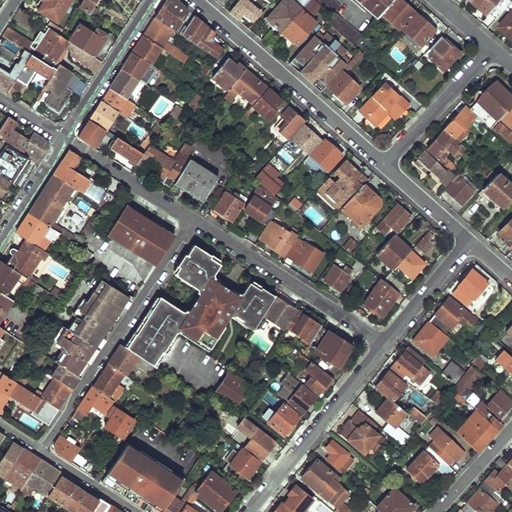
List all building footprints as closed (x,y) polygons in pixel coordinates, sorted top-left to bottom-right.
[(39,0),(35,8),(57,22),(71,0),(39,0)] [(82,0),(78,6),(89,13),(97,0),(82,0)] [(166,0),(155,19),(173,31),(175,32),(182,20),(187,10),(175,0),(166,0)] [(243,0),(240,0),(229,14),(237,21),(243,14),(252,22),(259,13),(243,0)] [(289,0),(284,0),(267,20),(281,32),(301,10),(289,0)] [(309,0),(301,10),(281,32),(296,46),(316,23),(310,19),(321,6),(313,0),(309,0)] [(332,0),(313,0),(321,6),(332,15),(325,23),(352,46),(361,36),(335,12),(340,6),(332,0)] [(355,0),(377,18),(392,0),(355,0)] [(399,0),(394,0),(381,16),(398,31),(414,13),(399,0)] [(473,0),(472,1),(489,16),(491,14),(497,20),(511,3),(511,0),(473,0)] [(18,18),(28,25),(33,19),(22,12),(18,18)] [(511,13),(500,28),(511,38),(511,13)] [(186,30),(182,36),(197,46),(208,28),(194,16),(186,30)] [(415,16),(402,30),(408,35),(406,38),(410,42),(413,39),(421,46),(433,33),(415,16)] [(155,19),(143,37),(162,49),(173,31),(155,19)] [(185,22),(182,20),(175,32),(177,33),(185,22)] [(80,24),(68,41),(73,44),(93,57),(106,36),(97,30),(94,33),(80,24)] [(27,40),(7,27),(2,35),(19,46),(32,54),(35,49),(44,55),(46,56),(59,35),(44,25),(30,46),(26,43),(27,40)] [(208,28),(197,46),(218,60),(223,50),(211,44),(210,40),(215,34),(208,28)] [(322,37),(317,32),(290,63),(301,72),(313,83),(323,91),(343,70),(350,62),(346,58),(349,54),(326,33),(322,37)] [(59,35),(46,56),(55,62),(65,47),(69,50),(73,44),(68,41),(59,35)] [(143,37),(132,53),(150,65),(153,61),(146,56),(149,52),(156,57),(162,49),(143,37)] [(444,41),(428,59),(443,72),(458,54),(444,41)] [(73,44),(69,50),(71,55),(97,72),(102,63),(93,57),(73,44)] [(0,87),(7,92),(14,82),(32,54),(19,46),(14,53),(24,59),(19,66),(17,64),(11,74),(0,66),(0,87)] [(167,46),(164,50),(176,58),(178,55),(176,53),(177,52),(167,46)] [(350,62),(343,70),(347,73),(363,55),(359,52),(350,62)] [(150,65),(132,53),(121,70),(139,82),(140,82),(147,70),(154,75),(157,69),(150,65)] [(32,54),(14,82),(7,92),(14,97),(20,86),(24,88),(35,71),(49,80),(55,69),(52,67),(55,62),(46,56),(44,55),(41,60),(32,54)] [(230,56),(212,77),(228,91),(246,70),(230,56)] [(49,80),(43,89),(57,97),(72,73),(58,64),(55,69),(49,80)] [(139,82),(121,70),(110,89),(127,100),(139,82)] [(246,71),(233,89),(238,93),(251,105),(265,88),(246,71)] [(313,83),(301,72),(299,74),(311,85),(313,83)] [(343,73),(329,89),(334,94),(333,96),(342,104),(343,102),(345,104),(360,89),(343,73)] [(148,80),(145,85),(153,91),(156,85),(148,80)] [(511,105),(511,96),(496,81),(470,109),(476,115),(474,117),(480,122),(489,130),(501,117),(511,105)] [(385,84),(358,112),(374,127),(389,112),(391,109),(400,118),(410,107),(385,84)] [(110,89),(101,102),(118,113),(124,117),(129,109),(134,112),(138,107),(127,100),(110,89)] [(233,89),(226,99),(230,102),(238,93),(233,89)] [(255,103),(249,110),(253,114),(255,110),(268,122),(284,104),(268,90),(256,104),(255,103)] [(193,97),(187,107),(193,112),(203,99),(196,94),(193,97)] [(101,102),(89,121),(106,132),(106,131),(118,113),(101,102)] [(511,105),(501,117),(511,127),(511,105)] [(476,115),(470,109),(466,106),(445,131),(458,142),(468,130),(467,130),(471,125),(474,128),(480,122),(474,117),(476,115)] [(178,121),(184,111),(178,107),(172,117),(178,121)] [(287,123),(279,132),(288,139),(303,122),(289,109),(281,117),(283,119),(287,123)] [(391,109),(389,112),(398,120),(400,118),(391,109)] [(16,123),(7,117),(0,127),(0,136),(3,139),(23,151),(23,150),(28,143),(10,131),(16,123)] [(287,123),(283,119),(274,129),(274,133),(287,143),(289,141),(288,139),(279,132),(287,123)] [(106,132),(89,121),(78,138),(94,148),(100,139),(105,141),(103,145),(109,150),(111,147),(117,138),(106,131),(106,132)] [(160,121),(151,134),(156,137),(165,124),(160,121)] [(511,134),(500,123),(494,129),(508,142),(511,137),(511,134)] [(467,152),(443,132),(428,150),(450,169),(449,170),(450,171),(455,165),(446,157),(450,151),(459,160),(467,152)] [(28,143),(23,150),(27,153),(25,157),(26,158),(36,164),(46,149),(44,141),(33,134),(28,143)] [(199,135),(194,149),(224,170),(230,161),(223,155),(215,148),(199,135)] [(117,138),(111,147),(137,165),(143,155),(117,138)] [(222,140),(215,148),(223,155),(230,147),(222,140)] [(325,140),(311,156),(328,171),(342,155),(325,140)] [(289,141),(279,153),(285,158),(296,147),(289,141)] [(173,162),(149,147),(143,155),(137,165),(164,182),(166,179),(174,185),(190,160),(194,149),(185,143),(173,162)] [(5,144),(0,152),(0,177),(8,183),(10,184),(26,158),(25,157),(5,144)] [(70,151),(54,176),(73,188),(81,194),(90,181),(72,169),(74,166),(71,164),(77,155),(70,151)] [(448,171),(424,151),(417,160),(414,163),(428,175),(430,172),(446,187),(451,182),(456,176),(450,171),(449,170),(448,171)] [(328,178),(320,188),(342,208),(363,184),(364,185),(365,184),(358,177),(362,173),(346,159),(334,173),(339,178),(334,183),(328,178)] [(174,185),(202,203),(218,178),(190,160),(174,185)] [(268,165),(256,179),(275,195),(283,185),(274,177),(277,173),(268,165)] [(492,171),(486,177),(491,181),(496,175),(492,171)] [(453,184),(445,192),(460,206),(476,189),(466,181),(464,183),(460,180),(462,177),(464,176),(460,172),(456,176),(451,182),(453,184)] [(362,173),(358,177),(365,184),(369,179),(362,173)] [(491,181),(483,189),(505,209),(511,200),(511,186),(497,174),(496,175),(491,181)] [(75,237),(51,222),(73,188),(54,176),(33,208),(29,214),(60,234),(80,246),(84,240),(76,235),(75,237)] [(0,195),(8,183),(0,177),(0,195)] [(174,185),(166,179),(164,182),(172,188),(174,185)] [(342,208),(341,209),(342,210),(361,226),(378,207),(379,204),(380,201),(379,199),(378,197),(364,185),(363,184),(342,208)] [(276,197),(270,193),(260,185),(254,192),(257,194),(246,211),(268,226),(276,214),(269,209),(277,198),(276,197)] [(320,188),(317,192),(340,212),(342,210),(341,209),(342,208),(320,188)] [(241,198),(235,194),(232,198),(225,193),(214,209),(232,221),(243,205),(238,202),(241,198)] [(107,194),(98,206),(105,210),(113,199),(107,194)] [(294,199),(291,203),(298,209),(301,205),(294,199)] [(124,205),(106,236),(154,265),(173,235),(124,205)] [(398,205),(379,226),(381,228),(387,233),(392,227),(397,231),(410,216),(398,205)] [(105,210),(98,206),(90,218),(96,222),(105,210)] [(60,234),(29,214),(16,234),(26,241),(43,251),(53,237),(55,239),(57,239),(60,234)] [(96,222),(90,218),(79,233),(85,237),(96,222)] [(511,219),(499,233),(505,239),(503,241),(511,249),(511,219)] [(289,235),(271,223),(260,240),(285,256),(300,234),(293,229),(290,233),(289,235)] [(429,229),(411,251),(413,253),(415,251),(421,256),(422,256),(424,255),(432,245),(429,242),(432,237),(431,236),(433,233),(429,229)] [(393,237),(377,255),(394,270),(411,251),(404,244),(402,245),(393,237)] [(352,240),(346,248),(351,252),(357,244),(352,240)] [(43,260),(48,254),(43,251),(26,241),(22,246),(41,258),(40,258),(43,260)] [(294,245),(287,257),(311,273),(323,255),(306,244),(304,247),(301,244),(299,248),(294,245)] [(227,292),(220,288),(213,283),(212,278),(212,275),(219,266),(217,264),(218,263),(193,245),(186,255),(184,255),(173,273),(175,275),(174,276),(196,291),(197,299),(190,309),(182,311),(161,296),(156,297),(123,347),(142,360),(151,366),(160,352),(162,353),(167,345),(175,334),(176,333),(178,333),(185,333),(209,349),(215,339),(214,338),(222,326),(227,318),(230,317),(235,316),(243,322),(242,325),(252,331),(273,298),(251,283),(249,285),(248,284),(241,294),(238,295),(233,296),(227,292)] [(41,258),(22,246),(18,252),(14,250),(14,249),(12,249),(11,249),(10,251),(10,252),(10,253),(10,254),(11,255),(12,256),(6,265),(27,279),(31,281),(33,278),(29,275),(40,258),(41,258)] [(93,254),(85,250),(83,254),(90,258),(93,254)] [(394,270),(384,282),(400,294),(405,287),(393,276),(400,269),(411,278),(419,269),(421,271),(426,265),(413,253),(411,251),(394,270)] [(90,258),(83,254),(78,261),(85,265),(90,258)] [(0,260),(0,291),(13,300),(18,294),(9,288),(14,280),(23,286),(27,279),(6,265),(0,260)] [(361,273),(366,268),(358,262),(353,267),(361,273)] [(476,264),(453,293),(468,306),(488,283),(493,287),(497,283),(476,264)] [(352,272),(345,267),(342,272),(334,267),(325,282),(340,292),(352,272)] [(223,285),(212,278),(213,283),(220,288),(223,285)] [(127,297),(99,280),(85,301),(78,311),(109,332),(123,311),(119,309),(127,297)] [(383,281),(364,303),(382,317),(400,294),(384,282),(383,281)] [(66,291),(62,288),(59,292),(54,289),(50,294),(60,301),(66,291)] [(0,291),(0,320),(13,300),(0,291)] [(123,311),(131,300),(127,297),(119,309),(123,311)] [(449,298),(429,322),(444,335),(460,316),(470,325),(473,321),(464,312),(463,313),(449,298)] [(78,311),(85,301),(81,299),(71,314),(74,317),(78,311)] [(275,299),(264,317),(283,328),(294,310),(275,299)] [(109,332),(78,311),(74,317),(65,329),(93,346),(94,347),(101,336),(105,338),(109,332)] [(296,311),(286,327),(307,340),(305,343),(308,345),(319,326),(296,311)] [(243,322),(235,316),(230,317),(242,325),(243,322)] [(429,322),(414,341),(433,357),(448,337),(444,335),(429,322)] [(55,342),(64,328),(60,326),(51,340),(55,342)] [(225,328),(222,326),(214,338),(217,340),(225,328)] [(64,328),(55,342),(61,346),(84,361),(93,346),(65,329),(64,328)] [(321,328),(308,349),(333,364),(334,362),(339,365),(351,347),(321,328)] [(209,349),(185,333),(178,333),(207,352),(209,349)] [(178,336),(175,334),(167,345),(170,348),(178,336)] [(105,338),(101,336),(94,347),(98,349),(105,338)] [(120,345),(107,363),(124,375),(126,376),(135,362),(139,364),(140,363),(142,360),(123,347),(120,345)] [(61,346),(51,360),(57,364),(79,378),(88,364),(84,361),(61,346)] [(93,346),(84,361),(88,364),(98,349),(94,347),(93,346)] [(408,349),(391,369),(403,379),(405,377),(414,384),(422,374),(420,372),(424,368),(420,365),(423,361),(408,349)] [(155,368),(164,354),(162,353),(160,352),(151,366),(154,368),(155,368)] [(511,361),(502,352),(495,360),(511,375),(511,361)] [(300,354),(298,357),(309,366),(305,371),(312,377),(305,385),(320,397),(334,380),(332,378),(331,379),(300,354)] [(480,355),(470,367),(477,373),(485,363),(482,360),(484,358),(480,355)] [(142,360),(140,363),(152,372),(154,368),(151,366),(142,360)] [(107,363),(92,387),(114,401),(118,395),(113,392),(124,375),(107,363)] [(451,363),(441,374),(452,384),(461,371),(451,363)] [(57,364),(50,376),(72,389),(79,378),(57,364)] [(477,373),(470,367),(452,390),(459,396),(468,385),(477,373)] [(389,371),(375,389),(388,399),(397,407),(404,398),(401,395),(408,386),(389,371)] [(35,391),(33,394),(58,410),(72,389),(50,376),(45,373),(43,376),(51,382),(43,394),(40,392),(37,392),(35,391)] [(227,373),(212,395),(234,409),(248,387),(227,373)] [(283,386),(277,393),(302,414),(315,398),(301,387),(302,385),(287,373),(279,383),(283,386)] [(14,374),(10,379),(16,383),(19,378),(14,374)] [(0,409),(9,396),(32,412),(31,415),(48,426),(58,410),(33,394),(22,387),(16,383),(10,379),(4,375),(0,380),(0,409)] [(19,378),(16,383),(22,387),(26,380),(21,376),(19,378)] [(471,387),(468,385),(459,396),(464,401),(465,402),(472,395),(468,391),(471,387)] [(114,401),(92,387),(70,420),(80,426),(95,402),(108,410),(114,401)] [(462,403),(464,401),(459,396),(452,390),(451,389),(448,392),(462,403)] [(262,402),(276,408),(281,399),(266,392),(262,402)] [(511,405),(511,403),(498,392),(485,407),(472,395),(465,402),(475,410),(498,430),(503,425),(499,422),(508,410),(511,405)] [(435,393),(428,400),(436,406),(444,395),(441,393),(438,396),(435,393)] [(388,399),(378,412),(389,422),(383,430),(404,447),(410,439),(396,427),(406,415),(397,407),(388,399)] [(283,404),(268,423),(284,436),(299,418),(283,404)] [(110,418),(104,427),(123,439),(135,420),(114,406),(107,416),(110,418)] [(414,408),(408,415),(420,425),(426,418),(414,408)] [(498,430),(475,410),(455,433),(478,452),(483,447),(482,445),(484,443),(483,442),(490,434),(492,436),(498,430)] [(511,414),(511,413),(508,410),(499,422),(503,425),(511,414)] [(378,425),(360,411),(351,422),(352,423),(349,427),(347,427),(340,434),(364,454),(370,447),(376,452),(385,441),(373,432),(378,425)] [(243,420),(236,430),(247,438),(242,445),(246,448),(262,461),(274,444),(243,420)] [(464,453),(436,428),(428,438),(433,442),(428,448),(448,466),(453,461),(455,462),(464,453)] [(59,436),(52,447),(54,452),(71,463),(80,450),(59,436)] [(332,441),(325,449),(331,454),(326,459),(343,474),(346,470),(340,465),(349,455),(332,441)] [(186,479),(129,443),(101,482),(136,504),(138,500),(141,496),(150,501),(148,506),(145,511),(147,511),(162,511),(174,496),(186,479)] [(3,464),(0,468),(0,474),(4,477),(8,471),(22,449),(15,444),(2,463),(3,464)] [(427,447),(422,452),(437,466),(444,472),(449,467),(448,466),(428,448),(427,447)] [(260,462),(243,448),(231,464),(237,469),(235,472),(244,478),(248,478),(260,462)] [(22,449),(8,471),(14,475),(17,471),(20,473),(13,482),(22,488),(26,481),(27,480),(40,460),(22,449)] [(422,452),(406,470),(421,483),(437,466),(422,452)] [(340,465),(346,470),(355,460),(349,455),(340,465)] [(40,460),(27,480),(35,485),(40,478),(46,481),(39,492),(47,496),(60,476),(62,474),(40,460)] [(316,461),(301,478),(336,508),(348,494),(335,484),(339,480),(316,461)] [(492,473),(485,480),(498,491),(507,482),(510,484),(509,487),(511,489),(511,468),(507,464),(496,477),(492,473)] [(60,476),(47,496),(63,506),(75,486),(60,476)] [(22,488),(21,489),(25,492),(30,484),(26,481),(22,488)] [(484,483),(479,489),(487,497),(493,491),(484,483)] [(75,486),(63,506),(65,508),(72,511),(91,511),(99,501),(75,486)] [(290,496),(284,504),(293,511),(303,511),(313,501),(295,486),(288,494),(290,496)] [(395,488),(376,508),(381,511),(408,511),(414,505),(395,488)] [(479,489),(467,503),(476,511),(491,511),(503,499),(494,490),(493,491),(487,497),(479,489)] [(172,498),(162,511),(180,511),(191,497),(193,495),(189,492),(182,502),(174,496),(172,498)] [(150,501),(141,496),(138,500),(148,506),(150,501)] [(196,511),(189,507),(195,499),(191,497),(180,511),(196,511)] [(367,498),(357,509),(360,511),(365,511),(373,503),(367,498)] [(99,501),(91,511),(104,511),(109,505),(100,499),(99,501)] [(281,502),(273,511),(293,511),(284,504),(281,502)] [(466,503),(458,511),(476,511),(467,503),(466,503)]
